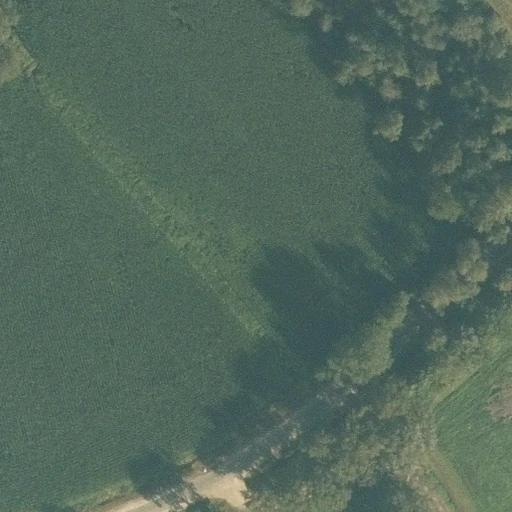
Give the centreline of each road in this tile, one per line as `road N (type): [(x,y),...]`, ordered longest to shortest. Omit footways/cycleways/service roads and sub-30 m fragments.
road 1 (unclassified): [(105,511),(223,474),(326,407),(511,252)]
road 2 (track): [(223,474),(233,499),(280,502),(373,468),(397,471),(434,511)]
